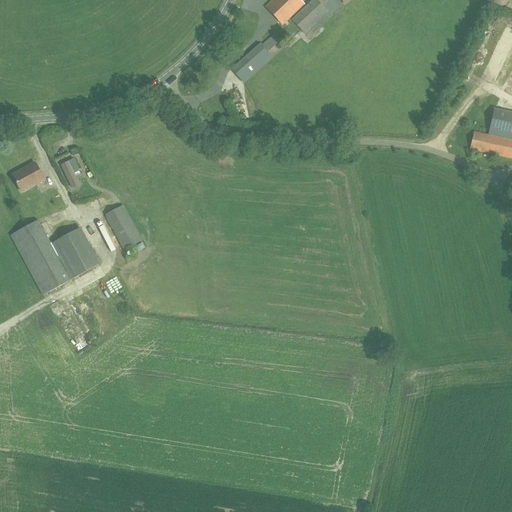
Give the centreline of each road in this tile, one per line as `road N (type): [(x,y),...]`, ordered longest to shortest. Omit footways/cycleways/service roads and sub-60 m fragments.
road 1 (unclassified): [(511,222),(494,189),(462,161),(428,148),(219,136),(164,80)]
road 2 (tertiary): [(0,123),(97,111),(164,80)]
